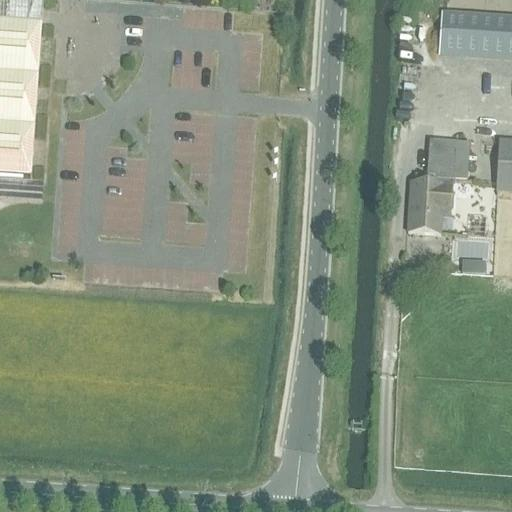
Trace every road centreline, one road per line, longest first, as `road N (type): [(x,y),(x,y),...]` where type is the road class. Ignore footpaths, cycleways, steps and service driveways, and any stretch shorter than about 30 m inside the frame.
road 1 (unclassified): [(295,511),(332,0)]
road 2 (tertiary): [(284,511),(0,491)]
